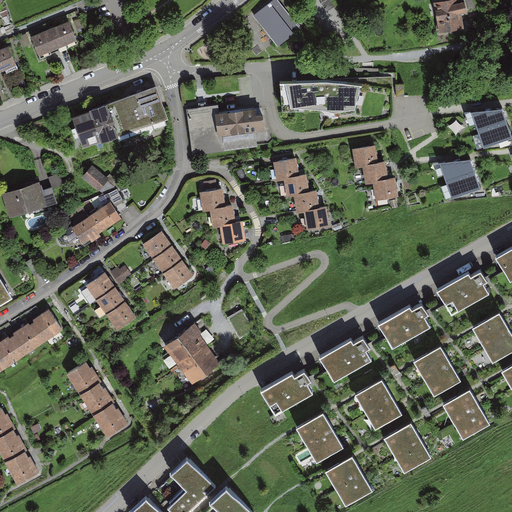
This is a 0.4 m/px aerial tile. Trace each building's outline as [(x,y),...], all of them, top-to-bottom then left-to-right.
[(279,0),(271,0),(254,13),(277,45),(300,28),(279,0)] [(456,0),(442,0),(434,2),(441,33),(465,29),(462,13),(470,12),(467,0),(457,2),(456,0)] [(69,22),(50,30),(59,51),(78,44),(69,22)] [(50,30),(32,38),(40,59),(59,51),(50,30)] [(8,47),(0,50),(0,73),(16,66),(8,47)] [(282,77),(284,107),(323,106),(332,113),(358,108),(364,80),(346,77),(323,76),(297,76),(282,77)] [(157,83),(73,112),(79,130),(85,145),(168,116),(157,83)] [(261,108),(220,112),(219,106),(203,108),(188,110),(193,155),(259,148),(258,145),(268,144),(261,108)] [(499,113),(469,115),(481,151),(509,141),(499,113)] [(377,145),(353,149),(356,168),(365,166),(368,183),(373,182),(376,200),(400,196),(397,176),(389,177),(386,160),(379,161),(377,145)] [(297,157),(275,161),(278,181),(285,180),(288,197),(295,196),(298,215),(305,214),(308,230),(331,226),(328,206),(320,207),(317,191),(310,192),(307,174),(300,175),(297,157)] [(469,161),(438,163),(449,197),(478,188),(469,161)] [(108,177),(92,164),(81,177),(97,189),(108,177)] [(51,175),(53,186),(63,184),(60,173),(51,175)] [(205,190),(200,191),(204,211),(211,210),(214,227),(221,226),(224,245),(247,241),(244,221),(237,222),(233,205),(226,206),(223,188),(217,189),(215,180),(204,182),(205,190)] [(41,181),(3,193),(11,216),(48,204),(41,181)] [(123,218),(111,200),(72,227),(61,234),(60,238),(62,243),(68,243),(77,238),(83,246),(123,218)] [(163,230),(143,244),(175,290),(195,276),(163,230)] [(511,249),(498,257),(511,282),(511,281),(511,249)] [(125,265),(113,272),(119,282),(131,275),(125,265)] [(0,307),(16,299),(0,272),(0,307)] [(107,272),(87,285),(117,330),(137,318),(107,272)] [(471,272),(438,290),(452,316),(490,295),(485,285),(489,283),(483,272),(474,277),(471,272)] [(413,305),(380,323),(394,348),(430,328),(425,319),(429,317),(424,306),(416,311),(413,305)] [(242,309),(228,317),(240,338),(254,330),(242,309)] [(50,311),(0,344),(0,367),(2,371),(63,330),(50,311)] [(511,329),(502,312),(475,328),(494,362),(511,352),(511,329)] [(197,326),(166,346),(191,383),(222,363),(197,326)] [(354,339),(322,357),(335,381),(373,361),(368,351),(372,349),(366,339),(356,344),(354,339)] [(443,346),(417,361),(436,395),(463,381),(443,346)] [(89,361),(69,374),(107,436),(128,422),(89,361)] [(296,371),(262,390),(271,405),(279,401),(284,410),(313,394),(308,385),(313,382),(307,372),(299,376),(296,371)] [(385,379),(358,394),(377,429),(404,414),(385,379)] [(472,390),(445,405),(464,439),(491,424),(472,390)] [(5,406),(0,408),(0,451),(19,488),(42,477),(5,406)] [(326,413),(299,428),(317,462),(345,447),(326,413)] [(414,422),(387,437),(406,471),(433,456),(414,422)] [(188,511),(216,487),(189,458),(172,473),(188,490),(170,506),(175,511),(188,511)] [(354,458),(326,472),(345,509),(373,495),(354,458)] [(253,511),(230,486),(213,502),(221,511),(253,511)] [(162,511),(148,497),(131,511),(162,511)]
